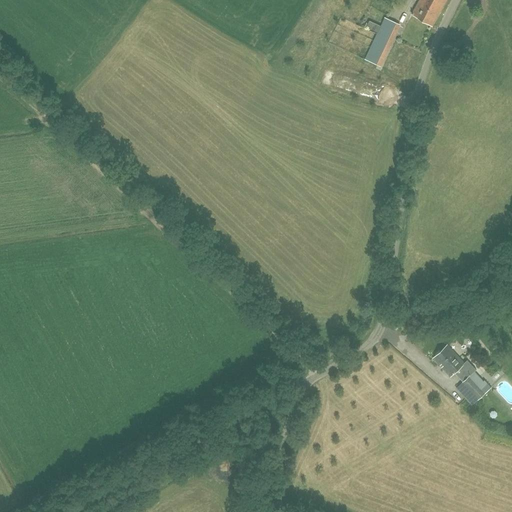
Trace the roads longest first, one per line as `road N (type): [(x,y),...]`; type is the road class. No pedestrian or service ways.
road 1 (unclassified): [(293,382),(362,342),(379,311),(416,94),(451,0)]
road 2 (unclassified): [(59,511),(293,382)]
road 3 (unclassified): [(248,511),(293,382)]
